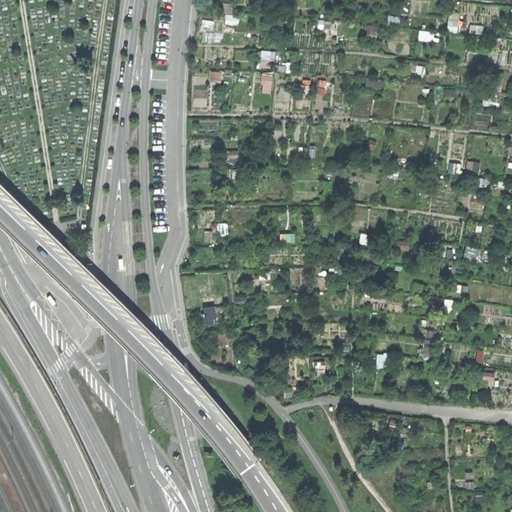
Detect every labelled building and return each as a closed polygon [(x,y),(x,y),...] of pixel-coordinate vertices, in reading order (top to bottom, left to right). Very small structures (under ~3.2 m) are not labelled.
[(236,4),(222,3),(222,9),(219,9),(219,14),(235,14),(236,4)] [(448,13),(448,21),(457,22),(458,14),(448,13)] [(238,15),(225,15),(223,15),(223,20),(225,20),(225,26),(238,27),(238,15)] [(400,17),(387,16),(386,26),(398,27),(400,17)] [(282,19),(266,17),(265,27),(280,29),(282,19)] [(212,30),(214,22),(202,20),(201,29),(212,30)] [(447,31),(456,32),(457,22),(448,21),(447,31)] [(378,27),(364,25),(363,28),(366,28),(365,33),(377,35),(378,27)] [(483,27),(470,26),(469,33),(482,35),(483,27)] [(256,51),(256,59),(275,60),(275,52),(261,51),(261,52),(256,51)] [(276,65),(274,72),(278,72),(278,67),(284,67),(284,72),(284,73),(294,73),(294,63),(286,63),(279,62),(278,65),(276,65)] [(221,72),(210,71),(209,82),(220,83),(221,72)] [(261,80),(260,84),(262,85),(262,93),(270,94),(272,75),(272,73),(264,72),(264,74),(261,74),(256,73),(256,79),(261,80)] [(382,80),(367,78),(366,87),(381,89),(382,80)] [(302,85),(299,85),(298,94),(311,96),(312,86),(310,86),(311,81),(303,80),(302,85)] [(325,81),(318,80),(316,94),(324,95),(325,81)] [(491,97),(500,98),(502,81),(494,80),(491,97)] [(455,90),(439,88),(438,92),(444,92),(444,95),(454,97),(455,90)] [(500,98),(491,97),(483,96),(482,105),(499,107),(500,98)] [(222,161),(239,161),(239,151),(221,151),(222,161)] [(480,163),(467,162),(466,174),(478,175),(480,163)] [(459,164),(450,163),(449,171),(458,172),(459,164)] [(231,169),(219,169),(219,180),(236,179),(236,170),(231,170),(231,169)] [(212,235),(217,235),(217,233),(221,233),(221,231),(224,231),(224,224),(212,224),(212,231),(212,235)] [(222,236),(221,233),(217,233),(217,235),(212,235),(212,231),(204,231),(205,241),(212,241),(212,237),(222,236)] [(295,242),(294,234),(280,234),(280,243),(295,242)] [(43,258),(55,256),(53,244),(48,245),(46,235),(21,240),(32,260),(43,258)] [(373,238),(364,237),(362,245),(372,246),(373,238)] [(466,246),(464,258),(479,260),(480,248),(466,246)] [(445,250),(441,249),(440,256),(450,258),(451,254),(445,253),(445,250)] [(510,252),(502,251),(501,264),(508,265),(510,252)] [(270,270),(259,271),(259,279),(270,279),(270,270)] [(379,289),(365,288),(364,296),(378,298),(379,289)] [(48,295),(47,296),(53,304),(56,301),(51,295),(50,294),(48,295)] [(204,320),(216,319),(214,306),(213,306),(213,304),(215,304),(215,298),(203,299),(204,307),(203,308),(204,320)] [(452,301),(445,300),(444,310),(451,311),(452,301)] [(435,331),(427,330),(426,339),(432,340),(434,340),(435,331)] [(426,339),(424,339),(423,348),(431,349),(432,340),(426,339)] [(349,343),(338,342),(338,350),(348,351),(349,343)] [(376,368),(390,370),(391,354),(383,353),(383,355),(377,355),(376,368)] [(325,362),(314,362),(314,370),(315,370),(315,376),(325,376),(325,362)] [(478,379),(493,380),(494,373),(479,372),(478,379)]
